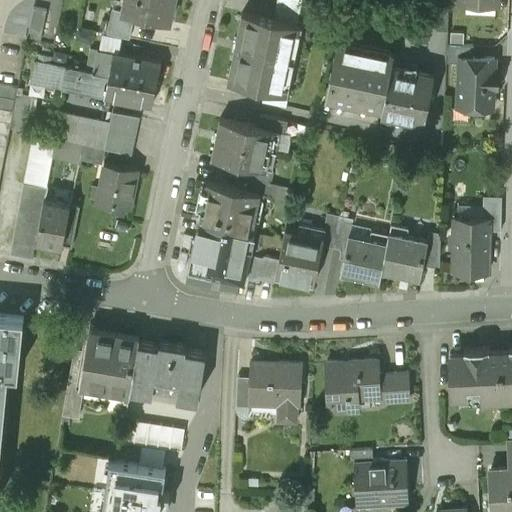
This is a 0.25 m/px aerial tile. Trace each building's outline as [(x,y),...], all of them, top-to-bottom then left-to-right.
[(174,0),(125,0),(123,9),(123,11),(135,14),(170,21),(174,0)] [(278,0),(275,18),(295,23),(299,23),(303,0),(278,0)] [(33,5),(26,38),(41,40),(47,8),(33,5)] [(449,7),(426,5),(424,27),(449,28),(449,7)] [(123,9),(113,7),(108,31),(131,36),(135,14),(123,11),(123,9)] [(275,18),(244,12),(230,80),(266,87),(280,90),(295,23),(275,18)] [(394,53),(339,41),(328,95),(383,106),(392,64),(394,53)] [(475,44),(448,42),(447,60),(460,61),(460,56),(474,56),(475,44)] [(161,60),(92,46),(88,68),(109,72),(157,81),(161,60)] [(52,54),(38,51),(35,67),(49,70),(52,54)] [(474,56),(460,56),(460,61),(458,106),(493,107),(494,87),(497,87),(498,69),(494,69),(495,57),(474,56)] [(157,81),(109,72),(88,68),(66,64),(62,85),(105,94),(153,103),(157,81)] [(435,73),(392,64),(383,106),(382,111),(425,120),(435,73)] [(18,85),(0,81),(0,93),(16,97),(17,91),(18,86),(18,85)] [(280,90),(266,87),(263,99),(286,104),(288,92),(280,90)] [(16,97),(0,93),(0,105),(13,108),(15,103),(16,97)] [(31,106),(15,103),(13,108),(11,120),(10,125),(26,128),(31,106)] [(13,108),(0,105),(0,118),(11,120),(13,108)] [(111,119),(62,110),(57,135),(71,138),(84,141),(103,146),(105,146),(108,133),(111,121),(111,119)] [(139,115),(113,110),(111,119),(111,121),(136,127),(139,115)] [(289,119),(260,113),(258,124),(275,128),(275,130),(286,132),(289,119)] [(258,124),(220,117),(212,156),(249,164),(267,168),(275,130),(275,128),(258,124)] [(11,120),(0,118),(0,130),(9,132),(10,125),(11,120)] [(136,127),(111,121),(108,133),(133,139),(136,127)] [(9,132),(0,130),(0,142),(7,144),(9,132)] [(33,131),(24,181),(46,186),(56,136),(33,131)] [(133,139),(108,133),(105,146),(130,152),(133,139)] [(57,135),(53,159),(66,162),(71,138),(57,135)] [(84,141),(71,138),(66,162),(79,164),(80,157),(84,141)] [(103,146),(84,141),(80,157),(101,161),(103,146)] [(138,167),(104,160),(96,198),(130,205),(138,167)] [(267,168),(249,164),(247,175),(249,176),(270,180),(273,169),(267,168)] [(270,180),(249,176),(246,188),(260,191),(260,192),(275,195),(278,182),(270,180)] [(246,188),(207,179),(198,218),(252,230),(260,192),(260,191),(246,188)] [(46,186),(24,181),(10,251),(33,256),(46,186)] [(502,197),(484,197),(484,215),(490,215),(489,228),(501,228),(502,197)] [(79,204),(45,198),(38,237),(72,244),(79,204)] [(341,214),(329,211),(326,226),(323,241),(335,243),(341,214)] [(354,217),(341,214),(335,243),(346,246),(350,231),(351,232),(354,217)] [(484,215),(455,215),(454,269),(455,269),(455,266),(487,267),(487,270),(489,269),(489,228),(490,215),(484,215)] [(252,230),(198,218),(188,266),(245,278),(245,276),(251,252),(255,230),(252,230)] [(299,228),(286,226),(279,261),(276,273),(314,281),(323,241),(326,226),(301,220),(299,228)] [(410,225),(392,221),(389,231),(382,267),(420,276),(423,262),(429,236),(427,236),(409,232),(410,225)] [(351,232),(350,231),(346,246),(341,270),(379,279),(382,267),(389,231),(372,228),(370,236),(351,232)] [(441,231),(429,229),(427,236),(429,236),(423,262),(440,265),(441,231)] [(265,255),(251,252),(245,276),(260,279),(260,276),(275,279),(276,273),(279,261),(264,258),(265,255)] [(0,452),(8,369),(9,369),(9,368),(19,368),(19,367),(18,367),(23,316),(24,316),(24,315),(0,312),(0,452)] [(78,329),(67,326),(62,346),(73,349),(78,329)] [(138,334),(90,326),(85,358),(81,381),(84,382),(110,386),(111,381),(128,384),(127,389),(129,389),(131,378),(138,338),(138,334)] [(160,338),(159,341),(138,338),(131,378),(132,379),(132,381),(134,381),(134,376),(152,379),(152,382),(180,386),(180,384),(198,387),(197,391),(199,391),(199,389),(200,390),(207,349),(186,346),(186,342),(160,338)] [(511,344),(509,345),(510,349),(500,350),(502,398),(511,397),(511,344)] [(490,346),(464,347),(464,351),(450,352),(452,394),(480,393),(481,398),(502,398),(500,350),(490,350),(490,346)] [(379,355),(326,358),(329,405),(349,404),(348,393),(381,391),(380,370),(379,355)] [(85,358),(72,356),(62,410),(79,413),(84,382),(81,381),(85,358)] [(279,361),(253,360),(253,356),(251,356),(250,372),(249,400),(252,400),(252,396),(279,397),(278,416),(298,416),(298,402),(301,402),(303,358),(279,357),(279,361)] [(409,368),(380,370),(381,391),(381,397),(410,396),(409,368)] [(250,372),(238,371),(237,399),(249,400),(250,372)] [(142,440),(139,459),(163,462),(166,444),(181,446),(185,424),(126,415),(123,437),(142,440)] [(372,444),(350,445),(351,457),(355,457),(373,455),(372,444)] [(163,462),(139,459),(110,454),(101,511),(159,511),(161,500),(168,501),(170,487),(163,486),(166,463),(163,462)] [(373,455),(355,457),(358,501),(408,498),(406,454),(373,455)] [(511,464),(491,465),(491,475),(490,475),(491,507),(511,506),(511,503),(511,464)]
